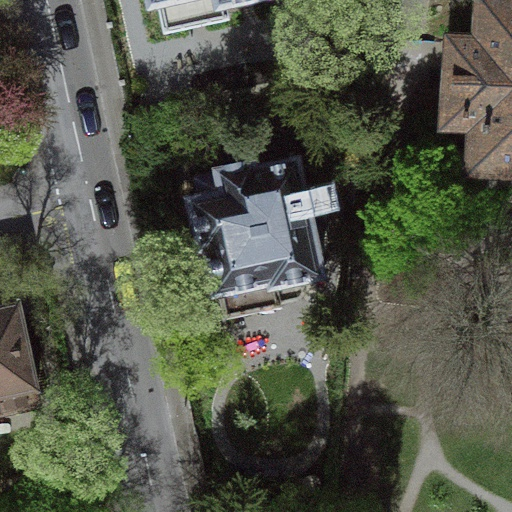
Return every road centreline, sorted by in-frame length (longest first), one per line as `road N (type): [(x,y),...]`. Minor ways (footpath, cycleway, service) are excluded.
road 1 (primary): [(88,190),(157,511)]
road 2 (primary): [(45,0),(88,190)]
